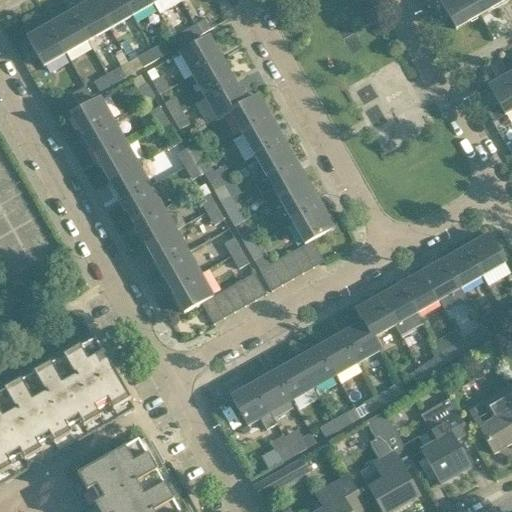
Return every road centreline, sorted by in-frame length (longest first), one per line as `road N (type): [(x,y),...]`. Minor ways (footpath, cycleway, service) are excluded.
road 1 (residential): [(165,378),(0,77)]
road 2 (residential): [(385,257),(240,0)]
road 3 (residential): [(165,378),(385,257)]
road 4 (residential): [(499,192),(389,0)]
road 5 (residential): [(240,511),(165,378)]
road 6 (residential): [(385,257),(499,192)]
